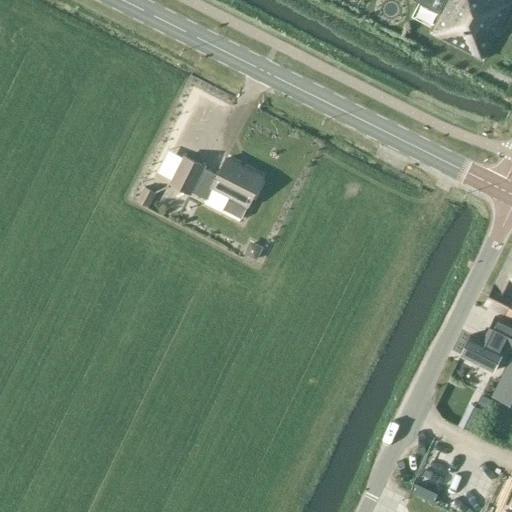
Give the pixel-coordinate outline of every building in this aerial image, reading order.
[(447,0),(431,31),(484,59),(511,3),(511,1),(508,0),(447,0)] [(185,156),(171,184),(191,194),(193,192),(208,199),(205,205),(222,213),(224,210),(242,219),(264,177),(227,158),(218,175),(217,175),(205,169),(206,167),(185,156)] [(144,186),(136,201),(148,207),(156,192),(144,186)] [(251,241),(245,254),(258,260),(264,247),(251,241)] [(511,404),(511,250),(486,304),(511,317),(511,355),(492,396),(511,404)] [(506,346),(511,348),(511,346),(511,324),(496,316),(486,336),(484,335),(481,340),(471,335),(460,356),(492,372),(506,346)]
